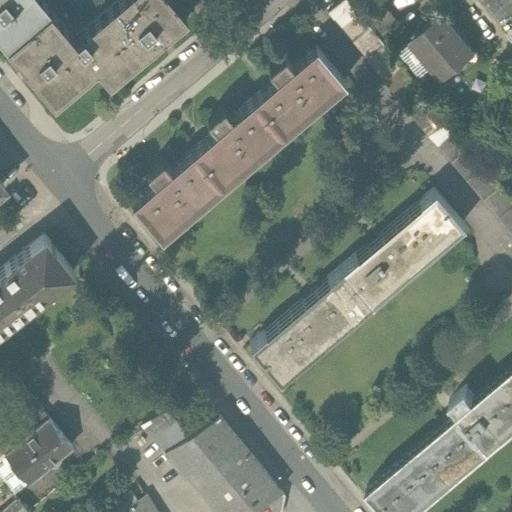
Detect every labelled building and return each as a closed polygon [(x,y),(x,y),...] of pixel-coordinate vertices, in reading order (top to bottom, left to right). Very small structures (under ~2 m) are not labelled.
[(0,0),(0,36),(7,45),(50,10),(41,0),(0,0)] [(173,0),(122,0),(113,7),(149,51),(188,19),(173,0)] [(357,13),(346,0),(342,0),(330,10),(342,25),(357,13)] [(511,0),(483,0),(511,34),(511,0)] [(110,83),(149,51),(113,7),(74,39),(97,67),(110,83)] [(481,48),(447,7),(409,37),(444,79),(481,48)] [(54,102),(97,67),(74,39),(50,10),(7,45),(54,102)] [(511,199),(357,13),(342,25),(511,230),(511,199)] [(277,73),(253,93),(284,129),(347,76),(316,41),(294,60),(287,52),(271,65),(277,73)] [(222,181),(284,129),(253,93),(231,112),(224,104),(210,116),(217,124),(192,145),(222,181)] [(163,231),(222,181),(192,145),(170,163),(162,155),(147,167),(155,177),(133,196),(163,231)] [(0,189),(12,180),(0,165),(0,189)] [(376,239),(347,263),(376,297),(468,219),(439,185),(376,239)] [(46,229),(0,264),(0,269),(25,305),(75,266),(46,229)] [(283,375),(376,297),(347,263),(310,294),(255,341),(283,375)] [(0,324),(25,305),(0,269),(0,324)] [(454,404),(459,410),(368,486),(390,511),(415,511),(491,448),(511,430),(511,365),(474,397),(466,388),(451,401),(454,404)] [(50,413),(24,380),(5,395),(31,428),(50,413)] [(213,511),(238,511),(278,486),(215,411),(185,427),(162,401),(137,419),(213,511)] [(74,442),(50,413),(31,428),(15,441),(7,447),(31,477),(74,442)] [(15,441),(0,423),(0,453),(7,447),(15,441)] [(156,511),(143,490),(114,508),(115,511),(156,511)] [(20,492),(0,507),(0,511),(27,511),(33,507),(20,492)]
